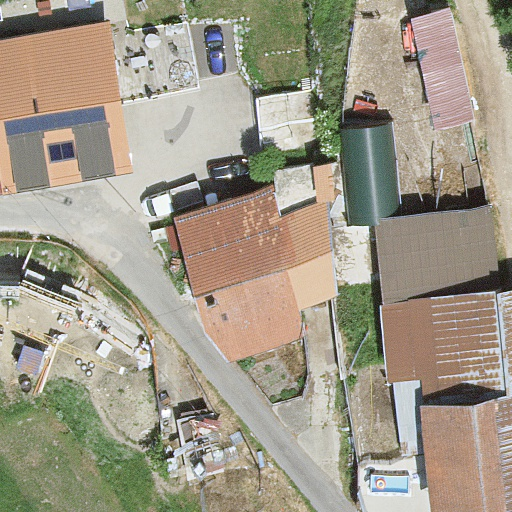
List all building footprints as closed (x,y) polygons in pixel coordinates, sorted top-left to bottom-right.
[(449,3),(412,10),(435,121),(472,113),(449,3)] [(0,35),(0,177),(134,159),(115,20),(0,35)] [(322,91),(258,94),(261,155),(325,153),(322,91)] [(205,320),(235,346),(307,330),(300,301),(342,291),(321,201),(281,211),(275,185),(178,208),(205,320)] [(511,511),(511,280),(385,295),(403,453),(430,450),(436,511),(511,511)]
